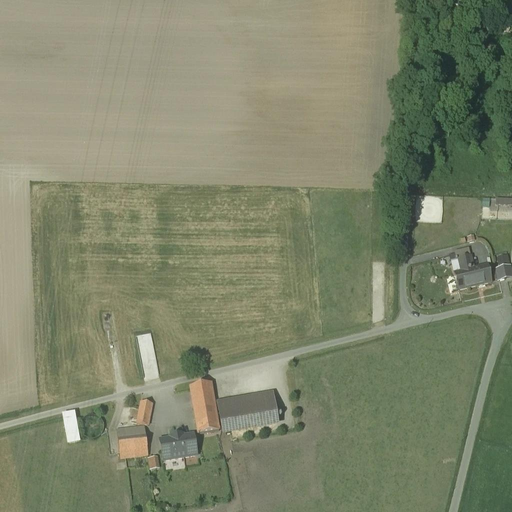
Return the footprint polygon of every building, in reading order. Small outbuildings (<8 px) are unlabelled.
[(456,261),(470,258),(468,250),(454,254),(456,261)] [(458,292),(491,285),(487,268),(473,271),(470,258),(456,261),(451,263),(458,292)] [(502,269),(498,270),(495,271),(498,283),(505,281),(502,269)] [(141,336),(145,380),(158,379),(154,335),(141,336)] [(219,433),(211,385),(189,389),(197,436),(219,433)] [(272,395),(217,404),(223,438),(278,429),(272,395)] [(152,407),(141,404),(136,426),(148,428),(152,407)] [(74,415),(61,417),(67,447),(80,445),(75,418),(74,415)] [(80,433),(81,436),(83,438),(86,440),(88,441),(91,442),(94,441),(97,440),(99,439),(101,437),(103,434),(103,431),(103,428),(103,426),(102,423),(100,421),(97,419),(95,418),(92,418),(89,418),(86,419),(84,420),(82,422),(80,425),(80,428),(80,431),(80,433)] [(145,433),(117,436),(117,438),(120,461),(125,460),(148,457),(145,433)] [(159,443),(163,463),(197,458),(193,437),(183,439),(183,437),(169,439),(170,441),(159,443)]
